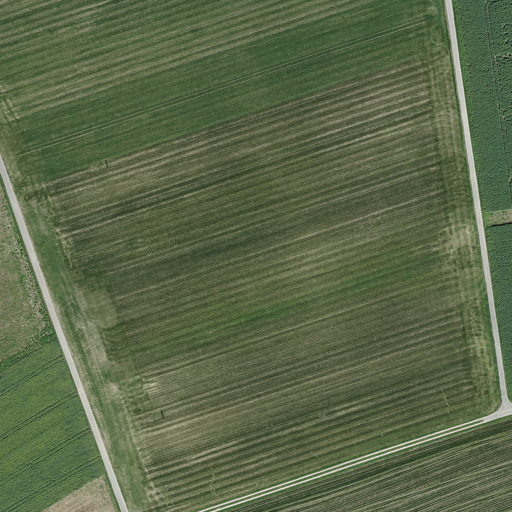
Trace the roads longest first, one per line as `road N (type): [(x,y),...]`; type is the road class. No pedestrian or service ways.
road 1 (track): [(506,411),(447,0)]
road 2 (track): [(0,163),(125,511)]
road 3 (track): [(207,511),(511,410)]
